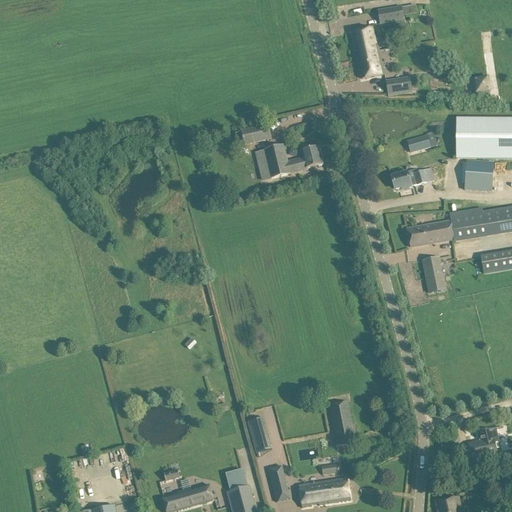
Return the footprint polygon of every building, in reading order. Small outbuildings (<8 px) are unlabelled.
[(402,8),(378,12),(380,24),(404,20),(402,8)] [(371,29),(353,33),(362,80),(385,75),(377,45),(374,45),(371,29)] [(472,93),(488,92),(488,77),(471,77),(472,93)] [(388,95),(412,91),(410,78),(386,82),(388,95)] [(511,119),(457,119),(457,159),(511,159),(511,119)] [(242,131),(245,145),(271,139),(268,125),(242,131)] [(430,148),(427,136),(408,142),(411,153),(430,148)] [(284,146),(274,149),(265,151),(262,152),(269,180),(306,170),(306,169),(317,167),(318,167),(319,168),(322,167),(322,166),(322,165),(323,165),(319,147),(301,151),(303,159),(288,163),(284,146)] [(492,193),(494,164),(467,162),(465,191),(492,193)] [(408,173),(392,177),(396,190),(403,188),(403,190),(428,183),(425,172),(417,174),(416,170),(407,172),(408,173)] [(451,222),(407,230),(411,248),(511,230),(511,207),(483,212),(482,209),(450,214),(451,222)] [(511,270),(511,253),(482,258),(485,275),(489,274),(511,270)] [(440,259),(423,262),(430,294),(446,290),(444,283),(443,276),(449,274),(446,261),(440,262),(440,259)] [(356,442),(348,402),(329,406),(337,446),(356,442)] [(218,413),(229,410),(227,403),(216,406),(218,413)] [(272,450),(264,419),(248,423),(257,454),(272,450)] [(511,459),(511,450),(497,454),(494,440),(499,439),(497,430),(502,428),(501,428),(479,432),(482,442),(469,445),(473,459),(494,455),(496,463),(511,459)] [(339,464),(322,467),(323,476),(340,473),(339,464)] [(282,467),(268,470),(274,493),(288,489),(282,467)] [(180,479),(178,471),(164,474),(166,482),(180,479)] [(299,486),(303,509),(312,508),(312,506),(319,505),(319,506),(351,502),(348,478),(299,486)] [(163,499),(166,511),(178,511),(214,502),(209,486),(192,490),(192,489),(177,493),(178,494),(163,499)] [(229,493),(234,510),(247,506),(248,511),(256,511),(249,487),(229,493)] [(462,511),(460,497),(435,501),(437,511),(462,511)]
